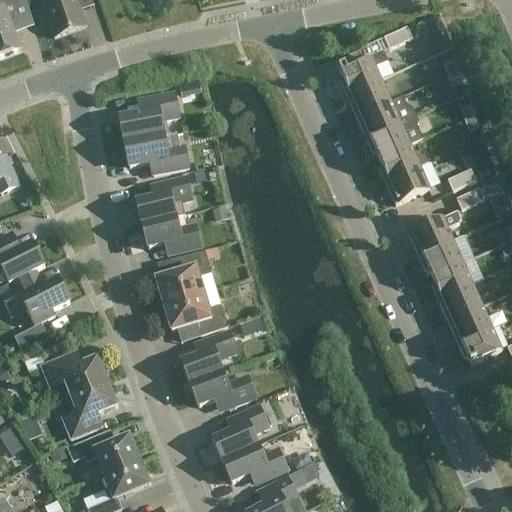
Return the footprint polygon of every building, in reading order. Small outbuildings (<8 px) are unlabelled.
[(23,0),(0,0),(0,59),(20,52),(14,36),(34,29),(23,0)] [(39,0),(54,41),(85,30),(74,0),(39,0)] [(384,41),(389,53),(412,43),(407,31),(384,41)] [(339,83),(346,98),(380,83),(370,60),(339,74),(342,80),(339,83)] [(443,67),(447,79),(457,76),(453,64),(443,67)] [(391,82),(402,78),(398,65),(387,69),(391,82)] [(457,76),(447,79),(452,91),(462,87),(457,76)] [(346,98),(356,120),(390,105),(380,83),(346,98)] [(119,122),(124,148),(164,140),(161,125),(179,121),(174,97),(138,104),(140,118),(119,122)] [(390,105),(356,120),(365,142),(415,120),(411,111),(406,109),(402,99),(390,105)] [(460,112),(465,124),(474,120),(470,109),(460,112)] [(376,157),(379,163),(410,149),(422,143),(416,129),(418,125),(415,120),(365,142),(372,157),(376,157)] [(474,120),(465,124),(469,136),(479,132),(474,120)] [(164,140),(124,148),(129,171),(150,167),(152,179),(189,172),(184,150),(166,154),(164,140)] [(378,171),(385,186),(420,170),(410,149),(379,163),(381,168),(378,171)] [(0,195),(1,198),(19,190),(6,159),(0,162),(0,195)] [(420,170),(385,186),(395,209),(430,193),(420,170)] [(447,184),(453,195),(476,185),(470,173),(447,184)] [(136,206),(142,229),(175,221),(172,209),(191,204),(186,181),(159,188),(161,199),(136,206)] [(456,203),(461,214),(484,204),(479,192),(456,203)] [(175,221),(142,229),(148,252),(173,246),(176,258),(200,251),(195,229),(178,233),(175,221)] [(408,237),(418,259),(453,244),(442,221),(408,237)] [(0,273),(1,273),(9,288),(35,275),(44,270),(33,246),(20,253),(11,237),(0,242),(0,273)] [(429,275),(431,280),(462,266),(453,244),(418,259),(425,274),(429,275)] [(156,283),(164,308),(203,297),(199,281),(211,277),(204,255),(176,262),(180,275),(156,283)] [(431,288),(437,303),(472,288),(462,266),(431,280),(433,285),(431,288)] [(35,275),(9,288),(0,292),(0,298),(11,320),(26,313),(35,331),(54,321),(51,315),(69,306),(57,283),(43,290),(35,275)] [(437,303),(447,325),(482,310),(472,288),(437,303)] [(203,297),(164,308),(171,334),(196,327),(200,340),(227,331),(220,309),(208,312),(203,297)] [(447,325),(457,347),(492,332),(482,310),(447,325)] [(492,332),(457,347),(464,362),(468,362),(470,368),(502,354),(492,332)] [(181,366),(190,388),(221,376),(217,364),(236,357),(228,335),(202,345),(206,356),(181,366)] [(64,386),(70,401),(107,386),(98,362),(82,368),(77,355),(41,370),(50,392),(64,386)] [(221,376),(190,388),(198,411),(223,401),(227,413),(255,402),(247,380),(226,388),(221,376)] [(107,386),(70,401),(76,416),(62,422),(71,444),(102,431),(97,418),(117,410),(107,386)] [(212,443),(222,465),(258,449),(253,438),(268,432),(259,410),(236,420),(240,430),(212,443)] [(17,429),(2,441),(17,461),(32,449),(17,429)] [(96,462),(104,479),(138,465),(128,441),(114,447),(108,435),(67,452),(73,466),(84,461),(86,466),(96,462)] [(258,449),(222,465),(231,487),(266,472),(271,482),(287,475),(278,453),(262,460),(258,449)] [(138,465),(104,479),(109,492),(104,494),(108,504),(89,511),(120,511),(116,502),(148,489),(138,465)] [(255,511),(286,511),(285,509),(298,502),(286,480),(262,492),(269,505),(255,511)] [(0,511),(10,511),(3,500),(0,502),(0,511)]
